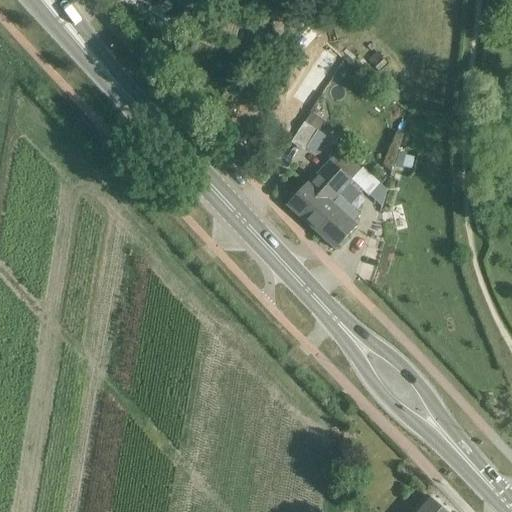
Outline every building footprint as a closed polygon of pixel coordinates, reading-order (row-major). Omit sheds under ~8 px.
[(137,0),(151,5),(148,12),(167,19),(168,18),(192,28),(233,42),(241,21),(200,6),(202,0),(137,0)] [(313,113),(307,122),(320,131),(320,130),(326,121),(313,113)] [(290,141),(312,155),(324,137),(303,122),(290,141)] [(301,192),(288,207),(313,229),(322,220),(320,218),(333,204),(331,202),(338,195),(351,182),(330,162),(301,192)] [(381,184),(364,168),(362,170),(351,182),(362,193),(365,191),(369,195),(373,191),(385,202),(389,192),(381,184)] [(313,229),(335,250),(357,226),(353,223),(360,215),(338,195),(331,202),(333,204),(320,218),(322,220),(313,229)] [(445,511),(427,496),(413,511),(445,511)]
